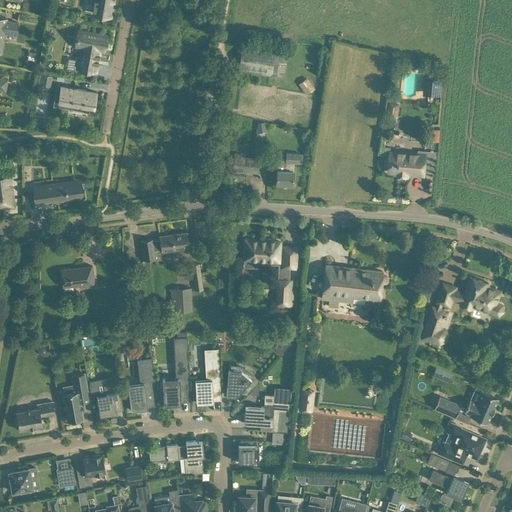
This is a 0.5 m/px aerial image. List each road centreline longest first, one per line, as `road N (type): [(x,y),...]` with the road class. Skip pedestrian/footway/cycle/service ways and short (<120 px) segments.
road 1 (unclassified): [(511,242),(410,216),(190,205),(14,229)]
road 2 (residential): [(0,457),(203,423),(217,427),(223,441),(224,511)]
road 3 (track): [(219,38),(190,205)]
road 4 (residential): [(129,0),(105,133)]
